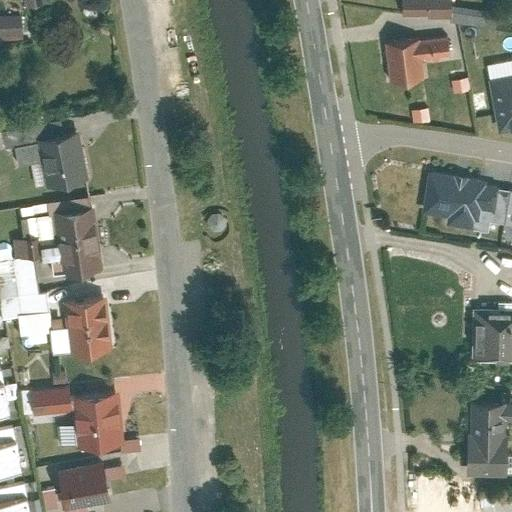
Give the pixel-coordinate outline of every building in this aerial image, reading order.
[(402,0),(402,11),(447,10),(446,0),(402,0)] [(384,38),(389,75),(423,71),(421,53),(448,50),(446,34),(419,37),(419,34),(384,38)] [(511,68),(488,73),(498,127),(511,123),(511,68)] [(467,74),(452,77),(454,88),(469,85),(467,74)] [(427,105),(411,107),(413,119),(429,117),(427,105)] [(20,162),(39,160),(44,183),(91,176),(82,132),(14,143),(20,162)] [(429,168),(423,208),(447,212),(446,219),(472,223),(473,216),(478,216),(480,204),(494,206),(497,185),(498,183),(484,181),(485,177),(429,168)] [(14,180),(0,175),(0,207),(3,208),(14,180)] [(510,187),(497,185),(494,206),(480,204),(478,216),(505,220),(510,187)] [(107,275),(95,204),(35,212),(37,232),(17,235),(19,257),(41,254),(47,288),(107,275)] [(113,348),(107,294),(65,298),(68,323),(55,323),(48,291),(1,298),(4,318),(18,317),(22,334),(49,332),(51,354),(113,348)] [(473,357),(511,357),(511,306),(474,306),(473,357)] [(0,413),(10,411),(1,367),(0,367),(0,413)] [(127,442),(120,391),(74,396),(73,383),(33,387),(35,413),(72,409),(77,447),(127,442)] [(467,431),(466,473),(504,473),(505,416),(511,416),(511,402),(506,403),(506,400),(471,400),(470,431),(467,431)] [(0,472),(21,468),(12,424),(0,426),(0,472)] [(104,459),(59,469),(69,509),(114,501),(104,459)] [(0,511),(30,511),(24,480),(0,484),(0,511)] [(45,488),(47,507),(59,505),(57,486),(45,488)]
